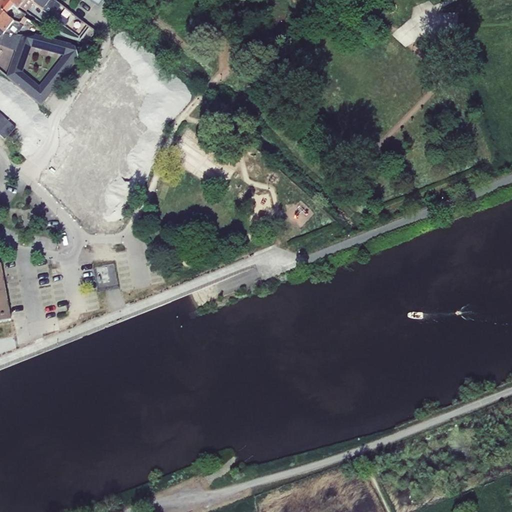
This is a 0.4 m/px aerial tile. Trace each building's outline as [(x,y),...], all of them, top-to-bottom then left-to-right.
[(9,0),(0,0),(0,1),(0,12),(12,23),(20,25),(24,18),(26,15),(18,11),(20,8),(9,0)] [(9,0),(20,8),(27,12),(34,3),(30,0),(9,0)] [(30,0),(34,3),(49,15),(61,23),(65,26),(69,21),(56,12),(61,6),(53,0),(30,0)] [(0,12),(0,30),(5,33),(11,36),(16,36),(23,27),(20,25),(12,23),(0,12)] [(57,29),(61,23),(49,15),(45,20),(57,29)] [(28,21),(24,18),(20,25),(23,27),(28,21)] [(96,32),(89,28),(79,41),(86,45),(96,32)] [(41,107),(79,58),(75,48),(71,46),(71,44),(35,35),(34,37),(20,36),(16,36),(11,36),(5,33),(0,40),(0,46),(15,52),(6,77),(41,107)] [(137,110),(159,78),(116,48),(63,124),(77,134),(42,185),(105,229),(171,134),(137,110)] [(0,114),(0,135),(5,140),(15,128),(0,114)] [(225,238),(238,218),(207,197),(193,217),(225,238)] [(169,203),(156,209),(165,229),(179,223),(169,203)] [(0,322),(11,320),(0,264),(0,322)]
